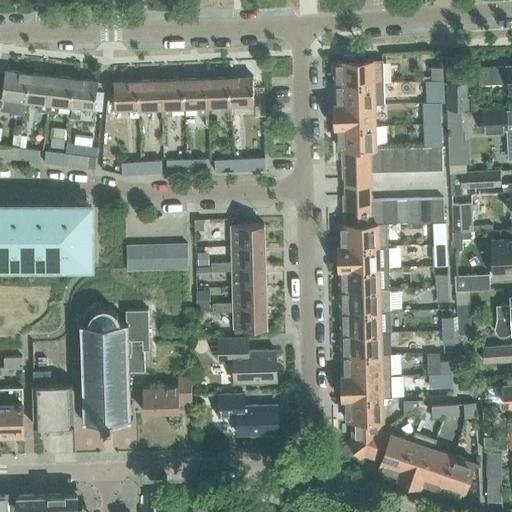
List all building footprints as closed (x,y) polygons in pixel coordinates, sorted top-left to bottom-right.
[(334,61),(334,83),(383,82),(383,59),(334,61)] [(478,84),(490,83),(507,82),(508,94),(511,93),(511,64),(478,66),(478,84)] [(431,67),(432,80),(443,80),(442,66),(431,67)] [(23,108),(24,100),(27,72),(4,69),(1,97),(16,99),(15,107),(23,108)] [(38,108),(46,109),(50,74),(27,72),(24,100),(39,101),(38,108)] [(50,74),(46,109),(58,111),(59,104),(70,105),(73,77),(50,74)] [(252,76),(228,77),(229,105),(253,104),(252,76)] [(96,80),(73,77),(70,105),(93,108),(96,80)] [(205,77),(182,78),(183,106),(198,106),(198,113),(207,112),(206,105),(205,77)] [(228,77),(205,77),(206,105),(229,105),(228,77)] [(160,79),(161,107),(161,115),(172,114),(172,107),(183,106),(182,78),(160,79)] [(160,79),(137,80),(138,108),(161,107),(160,79)] [(138,108),(137,80),(113,81),(114,109),(130,108),(130,116),(138,116),(138,108)] [(443,80),(432,80),(432,93),(444,93),(443,80)] [(468,108),(467,81),(447,82),(448,109),(468,108)] [(334,104),(334,105),(374,104),(374,103),(384,103),(383,82),(334,83),(335,104),(334,104)] [(334,105),(334,126),(375,125),(374,104),(334,105)] [(511,109),(503,110),(481,111),(482,132),(508,130),(510,158),(511,157),(511,109)] [(429,110),(429,124),(441,123),(440,110),(429,110)] [(441,123),(429,124),(430,137),(441,136),(441,123)] [(375,125),(334,126),(334,127),(338,127),(339,149),(343,149),(344,186),(371,186),(370,170),(370,148),(375,148),(375,125)] [(18,146),(16,159),(38,161),(39,149),(24,147),(26,136),(20,135),(19,146),(18,146)] [(52,137),(50,147),(63,149),(65,138),(52,137)] [(449,143),(450,164),(467,163),(467,143),(449,143)] [(0,156),(16,159),(18,146),(7,146),(0,144),(0,156)] [(417,170),(429,169),(428,146),(417,147),(417,170)] [(428,146),(429,169),(440,169),(440,146),(428,146)] [(370,170),(381,170),(381,147),(375,148),(370,148),(370,170)] [(381,170),(393,170),(393,147),(381,147),(381,170)] [(393,147),(393,170),(405,170),(405,147),(393,147)] [(405,147),(405,170),(417,170),(417,147),(405,147)] [(44,162),(63,164),(64,153),(46,151),(44,162)] [(64,153),(63,164),(87,167),(88,156),(64,153)] [(264,156),(235,158),(235,169),(265,168),(264,156)] [(206,158),(186,159),(186,170),(206,169),(206,158)] [(235,169),(235,158),(215,159),(215,170),(235,169)] [(160,159),(140,161),(141,172),(160,171),(160,159)] [(186,170),(186,159),(167,159),(167,171),(186,170)] [(141,172),(140,161),(121,162),(122,173),(141,172)] [(451,172),(452,195),(463,195),(463,187),(502,184),(501,169),(451,172)] [(338,246),(338,247),(388,245),(387,223),(372,223),(372,222),(371,199),(371,186),(344,186),(345,224),(341,224),(341,246),(338,246)] [(419,198),(420,221),(432,220),(431,197),(419,198)] [(431,197),(432,220),(443,220),(442,197),(431,197)] [(371,199),(372,222),(383,222),(382,198),(371,199)] [(382,198),(383,222),(395,221),(395,198),(382,198)] [(395,198),(395,221),(407,221),(407,198),(395,198)] [(407,198),(407,221),(420,221),(419,198),(407,198)] [(472,202),(452,203),(453,231),(473,230),(472,202)] [(0,258),(89,258),(89,208),(0,208),(0,258)] [(202,219),(194,220),(194,230),(203,230),(202,219)] [(231,245),(264,244),(264,223),(231,224),(231,245)] [(434,231),(434,244),(446,244),(445,231),(434,231)] [(511,238),(497,240),(497,241),(490,241),(491,251),(498,251),(499,277),(511,276),(511,238)] [(162,243),(149,244),(150,269),(163,269),(162,243)] [(162,243),(163,269),(175,268),(175,243),(162,243)] [(187,243),(175,243),(175,268),(188,268),(187,243)] [(138,269),(138,244),(126,244),(127,270),(138,269)] [(138,244),(138,269),(150,269),(149,244),(138,244)] [(211,266),(265,265),(264,244),(231,245),(232,261),(211,261),(211,266)] [(446,244),(434,244),(435,257),(446,257),(446,244)] [(388,245),(338,247),(338,268),(379,267),(388,267),(388,245)] [(208,253),(197,253),(197,264),(208,264),(208,253)] [(232,284),(233,286),(265,285),(265,265),(211,266),(211,270),(222,270),(222,284),(232,284)] [(379,267),(338,268),(338,269),(339,269),(340,290),(379,289),(379,287),(388,287),(388,267),(379,267)] [(454,275),(455,290),(489,288),(488,272),(454,275)] [(436,274),(436,287),(448,287),(447,274),(436,274)] [(233,306),(266,305),(265,285),(233,286),(233,302),(212,302),(212,306),(233,306)] [(379,289),(340,290),(341,312),(380,310),(389,310),(388,287),(379,287),(379,289)] [(448,287),(436,287),(437,301),(448,300),(448,287)] [(209,290),(195,290),(196,306),(209,306),(209,290)] [(496,305),(497,316),(511,314),(511,297),(510,297),(511,304),(496,305)] [(471,331),(470,304),(455,304),(456,332),(471,331)] [(266,305),(233,306),(212,306),(212,311),(226,311),(226,326),(234,326),(234,328),(266,327),(266,305)] [(130,372),(130,371),(144,370),(144,349),(149,348),(147,309),(126,309),(126,319),(125,319),(125,321),(118,321),(117,317),(116,316),(116,315),(117,314),(116,312),(115,313),(114,312),(112,311),(110,309),(108,309),(109,307),(107,307),(107,308),(105,308),(103,308),(101,308),(100,309),(99,307),(97,307),(98,309),(96,310),(95,311),(93,312),(92,314),(91,313),(89,315),(91,316),(90,318),(89,320),(89,322),(83,322),(83,320),(81,320),(81,322),(78,323),(78,325),(81,325),(81,339),(79,339),(79,341),(81,341),(82,355),(79,355),(80,358),(81,358),(82,371),(80,371),(80,374),(82,374),(82,387),(81,387),(81,389),(83,389),(83,403),(81,403),(81,405),(83,405),(84,420),(81,420),(81,421),(84,421),(84,423),(85,423),(85,421),(98,421),(98,423),(100,423),(99,422),(101,422),(101,421),(112,421),(113,421),(113,422),(115,422),(115,420),(127,420),(128,422),(130,422),(130,420),(132,420),(132,418),(130,418),(129,404),(132,404),(132,402),(129,402),(129,388),(131,388),(131,386),(129,386),(129,372),(130,372)] [(380,310),(341,312),(341,333),(380,332),(390,332),(389,310),(380,310)] [(511,314),(497,316),(494,327),(494,330),(496,332),(497,334),(500,336),(502,336),(505,336),(507,334),(509,332),(511,332),(511,314)] [(442,317),(442,330),(454,330),(453,317),(442,317)] [(454,330),(442,330),(443,343),(454,343),(454,330)] [(380,332),(341,333),(342,355),(391,353),(390,332),(380,332)] [(218,361),(233,361),(234,381),(276,380),(275,349),(249,349),(249,336),(217,336),(218,361)] [(511,344),(482,346),(483,360),(511,358),(511,344)] [(342,375),(341,375),(341,376),(391,375),(391,353),(342,355),(342,375)] [(3,356),(3,367),(21,367),(21,355),(3,356)] [(439,361),(440,374),(452,373),(451,360),(439,361)] [(50,369),(37,370),(33,370),(33,384),(32,384),(34,425),(74,423),(72,383),(50,384),(50,369)] [(452,373),(440,374),(441,387),(452,386),(452,373)] [(167,386),(167,385),(142,385),(143,411),(179,410),(179,404),(192,403),(191,374),(178,375),(178,385),(175,385),(175,386),(167,386)] [(391,375),(341,376),(342,398),(392,397),(391,375)] [(511,384),(502,385),(503,400),(503,406),(511,405),(511,384)] [(22,385),(0,385),(0,434),(23,434),(22,385)] [(236,415),(237,434),(277,432),(276,404),(244,404),(243,392),(218,393),(218,416),(236,415)] [(392,397),(342,398),(342,399),(345,399),(346,420),(352,420),(353,438),(348,441),(354,450),(380,431),(379,419),(383,419),(382,398),(392,397)] [(403,399),(403,415),(418,406),(418,399),(403,399)] [(464,403),(464,417),(476,416),(475,402),(464,403)] [(445,416),(445,404),(431,405),(432,417),(445,416)] [(458,404),(445,404),(445,416),(458,415),(458,404)] [(380,431),(354,450),(360,458),(365,454),(382,460),(379,468),(400,475),(398,478),(399,479),(415,431),(414,431),(411,440),(391,433),(390,434),(380,431)] [(415,431),(399,479),(420,486),(436,438),(415,431)] [(495,436),(483,437),(484,451),(496,450),(495,436)] [(436,438),(420,486),(421,486),(421,485),(441,491),(454,454),(433,448),(436,438)] [(487,452),(487,477),(502,476),(503,452),(487,452)] [(454,454),(441,491),(462,499),(474,461),(454,454)] [(17,511),(43,511),(76,510),(75,492),(16,494),(17,511)] [(0,511),(8,511),(8,495),(0,495),(0,511)] [(210,511),(210,500),(156,501),(155,511),(210,511)]
